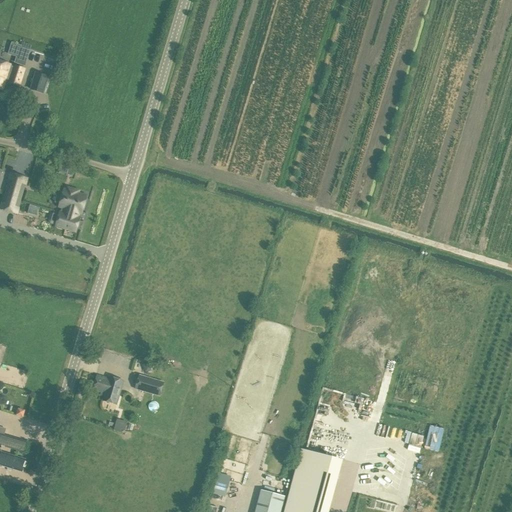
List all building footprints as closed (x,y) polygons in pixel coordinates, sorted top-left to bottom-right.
[(25,66),(29,51),(20,48),(15,63),(25,66)] [(19,86),(24,70),(15,67),(15,68),(10,66),(10,65),(0,61),(0,89),(2,90),(5,80),(10,82),(10,83),(19,86)] [(36,73),(30,89),(44,94),(49,77),(36,73)] [(16,213),(27,179),(11,174),(1,209),(16,213)] [(33,185),(28,197),(40,201),(44,190),(33,185)] [(77,194),(78,192),(68,188),(67,191),(64,190),(60,207),(65,208),(64,214),(60,213),(60,214),(54,212),(52,213),(49,221),(50,223),(57,225),(56,226),(77,232),(80,219),(78,218),(80,213),(82,213),(87,197),(77,194)] [(149,363),(142,365),(145,372),(152,370),(149,363)] [(97,374),(92,390),(105,394),(103,400),(117,404),(124,381),(110,377),(110,378),(97,374)] [(140,375),(136,388),(160,395),(164,382),(140,375)] [(25,412),(18,410),(17,417),(23,419),(25,412)] [(114,429),(124,432),(124,431),(126,424),(116,421),(114,429)] [(0,445),(24,452),(27,443),(27,442),(4,435),(6,428),(0,426),(0,445)] [(330,511),(344,461),(304,450),(287,511),(330,511)] [(1,452),(0,455),(0,465),(22,472),(25,459),(1,452)] [(381,475),(378,487),(386,489),(389,477),(381,475)] [(214,495),(213,498),(219,500),(223,487),(220,486),(217,496),(214,495)] [(263,491),(256,511),(281,511),(286,497),(263,491)] [(367,511),(383,511),(386,498),(359,492),(355,509),(367,511)] [(211,511),(212,502),(205,502),(204,511),(211,511)]
